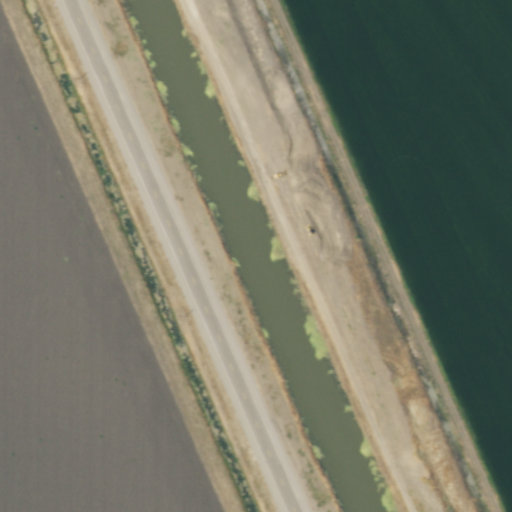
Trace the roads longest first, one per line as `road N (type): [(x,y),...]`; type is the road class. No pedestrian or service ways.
road 1 (tertiary): [(303,511),(79,0)]
road 2 (track): [(511,356),(351,0)]
